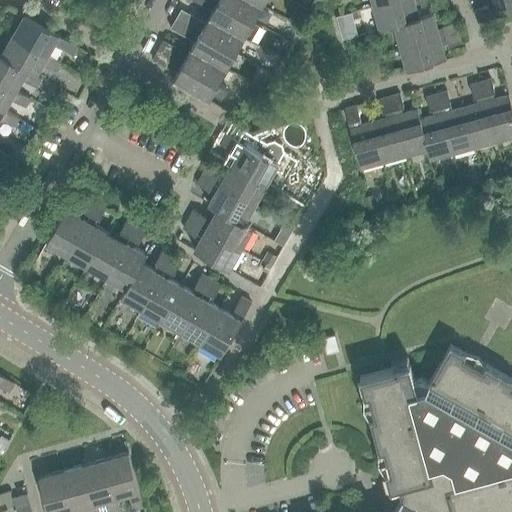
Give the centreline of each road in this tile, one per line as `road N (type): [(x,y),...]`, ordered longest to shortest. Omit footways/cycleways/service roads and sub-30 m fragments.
road 1 (residential): [(0,278),(158,0)]
road 2 (tertiary): [(199,511),(180,463),(139,407),(0,315)]
